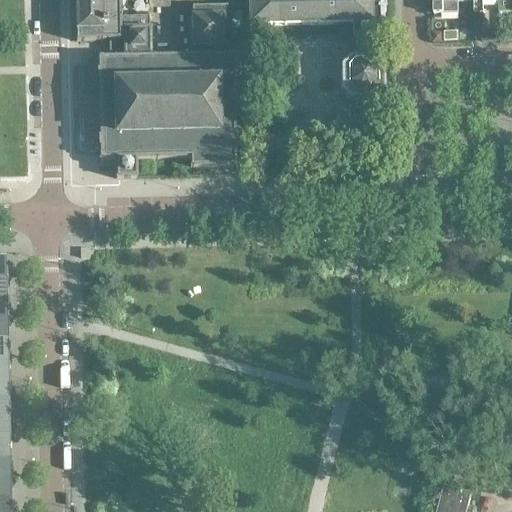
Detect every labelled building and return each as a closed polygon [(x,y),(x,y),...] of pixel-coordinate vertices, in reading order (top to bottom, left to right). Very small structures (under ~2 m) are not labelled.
[(119,18),(118,0),(74,0),(75,43),(108,42),(119,41),(119,30),(119,18)] [(383,92),(383,67),(373,59),(366,59),(366,37),(386,36),(385,0),(248,0),(249,27),(351,25),(352,37),(355,37),(356,59),(348,59),(340,68),(340,93),(349,102),(374,101),(383,92)] [(458,4),(457,0),(437,0),(438,3),(433,3),(434,16),(443,15),(443,4),(458,4)] [(497,3),(497,0),(477,0),(478,3),(474,3),(474,15),(483,15),(483,3),(497,3)] [(234,131),(233,84),(234,84),(236,83),(238,82),(239,81),(240,79),(240,78),(241,76),(241,75),(241,73),(240,72),(240,71),(239,69),(238,68),(236,67),(234,66),(233,66),(232,56),(231,7),(191,7),(192,57),(149,58),(123,59),(108,59),(96,59),(98,162),(115,161),(115,180),(135,180),(135,161),(189,160),(190,169),(235,168),(234,149),(236,149),(238,148),(239,147),(240,146),(241,145),(241,144),(242,142),(242,141),(242,140),(242,138),(241,137),(240,135),(239,134),(238,133),(236,132),(234,131)] [(134,30),(134,18),(119,18),(119,30),(122,30),(134,30)] [(149,29),(148,18),(134,18),(134,30),(149,29)] [(149,58),(149,29),(134,30),(122,30),(123,59),(149,58)] [(123,59),(122,30),(119,30),(119,41),(108,42),(108,59),(123,59)] [(89,250),(80,250),(80,261),(90,260),(89,250)] [(0,483),(8,483),(8,463),(0,463),(0,483)] [(0,503),(9,503),(8,483),(0,483),(0,503)] [(469,511),(467,511),(471,495),(446,488),(439,511),(469,511)] [(0,511),(8,511),(9,503),(0,503),(0,511)]
